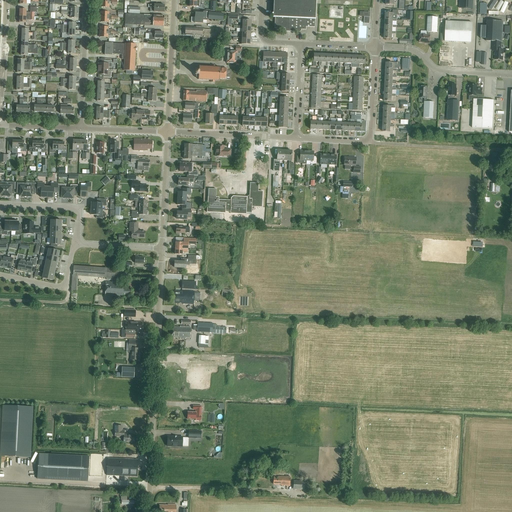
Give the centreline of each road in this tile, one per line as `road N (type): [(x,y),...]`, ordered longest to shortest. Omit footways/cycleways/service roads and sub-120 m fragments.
road 1 (tertiary): [(148,511),(161,248)]
road 2 (residential): [(374,47),(413,51),(434,71),(511,75)]
road 3 (track): [(367,141),(511,150)]
road 4 (tertiary): [(167,131),(174,0)]
road 5 (residential): [(296,137),(167,131)]
road 6 (residential): [(81,127),(86,0)]
road 7 (track): [(274,490),(149,487)]
road 8 (residential): [(0,124),(6,0)]
